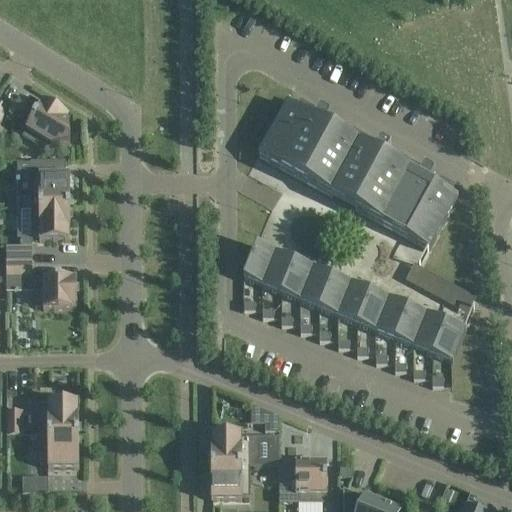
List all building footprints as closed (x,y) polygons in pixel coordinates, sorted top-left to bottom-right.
[(354,212),(429,253),(457,201),(449,196),(454,187),(300,102),(294,111),(286,107),(257,159),(332,200),(354,212)] [(21,140),(37,149),(70,149),(69,121),(43,105),(21,140)] [(0,125),(8,112),(0,106),(0,125)] [(31,197),(21,197),(21,207),(31,207),(31,211),(70,211),(70,177),(70,164),(31,164),(31,197)] [(70,211),(31,211),(31,241),(39,241),(39,244),(70,244),(70,211)] [(276,256),(256,248),(242,282),(262,290),(276,256)] [(32,250),(6,250),(6,265),(32,265),(32,250)] [(281,297),(294,264),(276,256),(262,290),(281,297)] [(300,305),(313,272),(294,264),(281,297),(300,305)] [(6,265),(6,280),(32,280),(32,265),(6,265)] [(319,313),(332,279),(313,272),(300,305),(319,313)] [(338,320),(351,287),(332,279),(319,313),(338,320)] [(35,282),(35,310),(43,310),(43,313),(76,313),(76,282),(35,282)] [(357,328),(370,295),(351,287),(338,320),(357,328)] [(375,336),(389,302),(370,295),(357,328),(375,336)] [(394,343),(408,310),(389,302),(375,336),(394,343)] [(244,306),(244,315),(255,315),(255,306),(244,306)] [(413,351),(427,318),(408,310),(394,343),(413,351)] [(262,314),(262,323),(274,323),(274,314),(262,314)] [(413,351),(432,359),(446,325),(427,318),(413,351)] [(281,321),(281,330),(293,330),(293,321),(281,321)] [(451,367),(451,366),(452,367),(466,333),(446,325),(432,359),(451,367)] [(300,329),(300,338),(311,338),(311,329),(300,329)] [(319,337),(319,346),(330,346),(330,337),(319,337)] [(338,344),(338,353),(344,353),(349,353),(349,344),(338,344)] [(357,352),(357,361),(368,361),(368,352),(357,352)] [(387,359),(376,360),(376,369),(382,369),(383,369),(387,369),(387,359)] [(395,367),(395,376),(400,376),(406,376),(406,367),(395,367)] [(424,375),(413,375),(413,384),(425,384),(424,375)] [(443,382),(432,382),(432,391),(443,391),(443,382)] [(40,408),(40,439),(79,438),(79,405),(48,405),(48,408),(40,408)] [(279,419),(265,413),(265,435),(279,435),(279,419)] [(6,414),(7,438),(23,438),(22,414),(6,414)] [(241,437),(211,437),(211,442),(211,470),(250,470),(250,471),(275,471),(279,471),(279,469),(279,461),(279,440),(274,440),(249,440),(244,440),(241,440),(241,439),(241,437)] [(40,439),(40,469),(48,469),(48,472),(79,472),(79,438),(40,439)] [(296,469),(279,469),(279,471),(279,506),(286,506),(298,506),(326,506),(326,465),(296,465),(296,469)] [(250,470),(211,470),(211,503),(242,503),(242,500),(250,500),(250,471),(250,470)] [(353,472),(340,471),(340,479),(352,480),(353,472)] [(23,482),(23,497),(49,497),(48,482),(23,482)] [(345,494),(343,493),(343,511),(399,511),(366,498),(364,502),(344,494),(345,494)]
